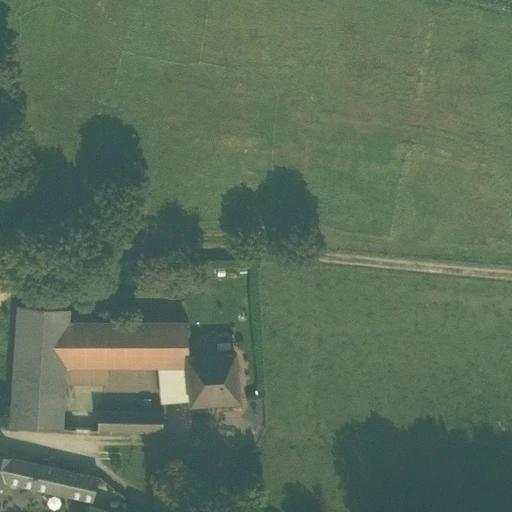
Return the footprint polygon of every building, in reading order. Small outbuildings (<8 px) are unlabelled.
[(9,426),(61,430),(64,384),(68,323),(69,310),(17,306),(9,426)] [(100,368),(160,368),(186,368),(186,357),(188,357),(185,323),(123,323),(123,313),(105,313),(105,323),(88,323),(87,368),(100,368)] [(68,323),(64,384),(99,383),(100,368),(87,368),(88,323),(68,323)] [(189,400),(190,405),(238,401),(235,354),(188,357),(186,357),(186,368),(189,400)] [(189,400),(186,368),(160,368),(162,402),(189,400)] [(110,432),(163,432),(162,413),(95,412),(95,414),(96,414),(97,415),(97,432),(110,433),(110,432)] [(6,482),(92,502),(99,478),(0,456),(0,500),(1,501),(6,482)]
